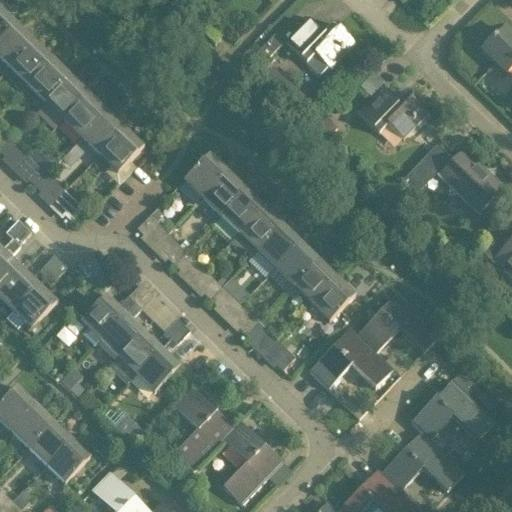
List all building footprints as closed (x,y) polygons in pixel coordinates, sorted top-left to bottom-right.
[(0,45),(17,27),(0,10),(0,45)] [(285,45),(306,66),(318,79),(328,70),(330,72),(331,72),(330,71),(353,47),(354,48),(355,47),(333,26),(324,36),(309,21),(308,21),(309,22),(286,46),(285,45)] [(214,48),(216,46),(224,38),(209,23),(199,33),(214,48)] [(17,27),(0,45),(0,62),(9,72),(35,45),(17,27)] [(495,39),(482,53),(507,76),(511,70),(511,36),(511,38),(505,33),(497,41),(495,39)] [(282,47),(274,38),(253,59),(262,68),(282,47)] [(35,45),(9,72),(27,89),(53,63),(35,45)] [(45,107),(71,80),(53,63),(27,89),(45,107)] [(305,97),(271,67),(262,78),(296,108),(305,97)] [(71,80),(45,107),(63,124),(89,97),(71,80)] [(427,118),(406,97),(397,106),(382,91),(381,92),(382,93),(359,117),(358,116),(357,117),(378,137),(387,128),(403,143),(403,142),(426,117),(427,118)] [(89,97),(63,124),(82,142),(108,115),(89,97)] [(108,115),(82,142),(100,160),(126,133),(108,115)] [(317,126),(327,137),(337,127),(326,117),(317,126)] [(126,133),(100,160),(118,178),(144,151),(126,133)] [(5,136),(0,140),(0,152),(11,141),(5,136)] [(11,141),(0,152),(0,155),(5,160),(17,147),(11,141)] [(414,198),(436,176),(478,217),(503,192),(463,153),(451,166),(436,151),(401,186),(414,198)] [(228,175),(210,157),(184,184),(202,202),(228,175)] [(41,171),(28,184),(35,189),(47,177),(41,171)] [(247,193),(228,175),(202,202),(221,220),(247,193)] [(47,177),(35,189),(41,195),(53,183),(47,177)] [(238,238),(265,211),(247,193),(221,220),(238,238)] [(77,207),(65,219),(71,225),(83,212),(77,207)] [(283,228),(265,211),(238,238),(256,255),(283,228)] [(149,220),(155,226),(163,218),(157,212),(149,220)] [(137,232),(143,238),(155,226),(149,220),(137,232)] [(18,224),(6,237),(12,243),(25,230),(18,224)] [(511,232),(504,225),(478,251),(493,266),(496,263),(511,278),(511,232)] [(274,273),(301,246),(283,228),(256,255),(274,273)] [(4,254),(0,257),(0,293),(21,272),(6,256),(9,253),(14,257),(21,250),(20,248),(31,236),(25,230),(12,243),(13,244),(4,254)] [(319,263),(301,246),(274,273),(293,291),(319,263)] [(180,250),(168,263),(174,268),(186,256),(180,250)] [(192,262),(186,256),(174,268),(179,274),(192,262)] [(61,265),(54,259),(42,272),(48,278),(61,265)] [(311,308),(337,281),(319,263),(293,291),(311,308)] [(61,265),(48,278),(55,284),(67,271),(61,265)] [(13,316),(39,289),(21,272),(0,293),(0,303),(12,315),(13,316)] [(355,299),(337,281),(311,308),(329,326),(355,299)] [(210,303),(222,291),(216,285),(204,298),(210,303)] [(147,294),(141,287),(128,300),(135,307),(147,294)] [(58,307),(39,289),(13,316),(12,315),(6,321),(18,332),(23,326),(31,334),(58,307)] [(228,297),(222,291),(210,303),(216,309),(228,297)] [(141,313),(154,300),(147,294),(135,307),(141,313)] [(374,358),(375,357),(398,333),(422,356),(439,338),(396,297),(356,339),(356,340),(374,358)] [(106,298),(79,325),(86,332),(81,337),(94,349),(99,344),(98,343),(124,316),(125,317),(135,307),(128,300),(119,310),(106,298)] [(99,344),(116,361),(142,333),(125,317),(124,316),(98,343),(99,344)] [(252,320),(240,333),(246,339),(258,326),(252,320)] [(164,335),(171,342),(183,329),(177,322),(164,335)] [(264,332),(258,326),(246,339),(252,344),(264,332)] [(178,348),(190,335),(183,329),(171,342),(178,348)] [(161,351),(142,333),(116,361),(108,370),(126,387),(135,379),(161,351)] [(327,393),(327,392),(349,369),(373,392),(391,373),(375,357),(374,358),(356,340),(356,339),(349,333),(308,375),(327,393)] [(161,351),(135,379),(153,397),(179,369),(161,351)] [(295,362),(289,356),(276,368),(283,374),(295,362)] [(411,425),(421,435),(422,435),(431,444),(453,421),(476,443),(494,425),(468,399),(476,390),(461,375),(452,384),(452,383),(411,425)] [(68,389),(75,397),(82,390),(74,383),(68,389)] [(0,407),(0,426),(9,435),(35,408),(17,390),(0,407)] [(222,444),(233,432),(191,391),(173,410),(197,433),(174,458),(192,475),(222,444)] [(494,407),(483,396),(478,402),(489,413),(494,407)] [(343,408),(359,423),(367,414),(352,399),(343,408)] [(54,426),(35,408),(9,435),(28,453),(54,426)] [(239,425),(233,432),(222,444),(246,467),(222,492),(241,510),(268,482),(276,490),(291,475),(239,425)] [(46,471),(72,443),(54,426),(28,453),(46,471)] [(430,444),(431,444),(422,435),(421,435),(380,477),(380,478),(399,496),(399,495),(422,473),(445,496),(464,477),(430,444)] [(90,461),(72,443),(46,471),(64,488),(90,461)] [(416,511),(399,495),(399,496),(380,478),(380,477),(377,474),(340,511),(375,511),(377,510),(379,511),(416,511)] [(144,511),(108,477),(91,496),(107,511),(144,511)] [(467,482),(459,490),(466,497),(474,489),(467,482)]
